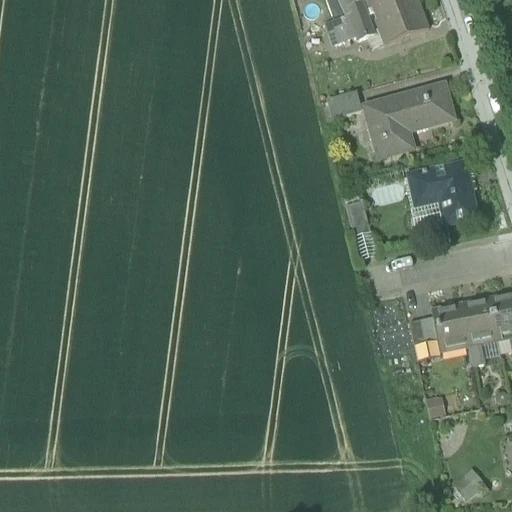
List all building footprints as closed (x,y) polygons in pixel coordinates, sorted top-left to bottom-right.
[(340,0),(345,10),(362,3),(369,1),(368,0),(340,0)] [(374,23),(384,48),(428,31),(416,0),(368,0),(369,1),(377,22),(374,23)] [(356,40),(357,44),(374,37),(362,3),(345,10),(348,19),(356,40)] [(326,27),(333,48),(356,40),(348,19),(326,27)] [(376,155),(378,162),(412,153),(407,136),(452,124),(443,91),(366,112),(366,114),(368,121),(364,123),(373,156),(376,155)] [(327,103),(333,124),(360,116),(354,96),(327,103)] [(438,200),(445,230),(476,223),(464,168),(408,180),(409,184),(414,206),(438,200)] [(416,236),(445,230),(438,200),(414,206),(409,184),(404,185),(416,236)] [(346,210),(353,238),(369,234),(362,206),(346,210)] [(369,234),(353,238),(359,264),(376,260),(369,234)] [(511,297),(488,302),(497,345),(509,343),(511,342),(511,297)] [(460,308),(469,351),(480,349),(497,345),(488,302),(460,308)] [(440,357),(469,351),(460,308),(431,314),(433,322),(437,345),(440,357)] [(433,322),(421,324),(426,348),(437,345),(433,322)] [(414,350),(426,348),(421,324),(409,326),(414,350)] [(511,356),(509,343),(497,345),(499,359),(511,356)] [(441,361),(440,357),(437,345),(426,348),(414,350),(416,362),(417,365),(441,361)] [(485,369),(480,349),(469,351),(473,372),(485,369)] [(473,472),(455,487),(466,500),(484,485),(473,472)]
